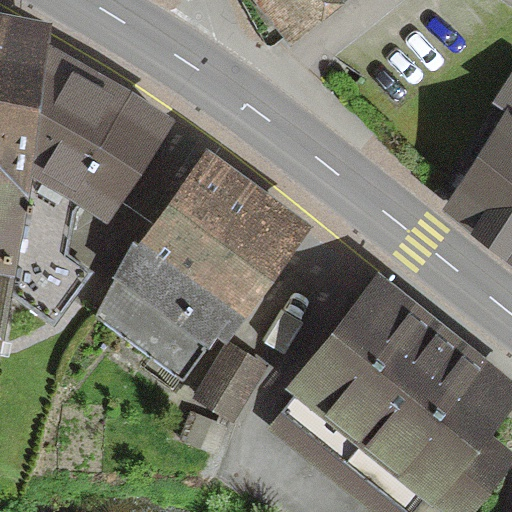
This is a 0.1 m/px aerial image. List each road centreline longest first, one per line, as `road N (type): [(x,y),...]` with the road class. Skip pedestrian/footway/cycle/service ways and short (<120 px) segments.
road 1 (secondary): [(511,313),(223,90)]
road 2 (secondary): [(223,90),(86,0)]
